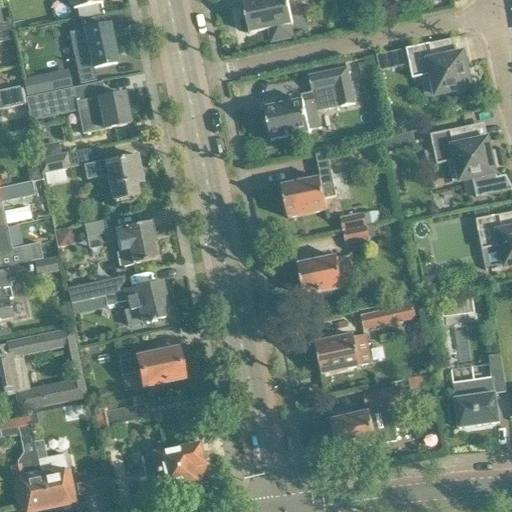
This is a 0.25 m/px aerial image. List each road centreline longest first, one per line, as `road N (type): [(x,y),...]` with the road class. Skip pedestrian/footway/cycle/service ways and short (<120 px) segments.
road 1 (residential): [(275,511),(184,77)]
road 2 (residential): [(184,77),(492,15)]
road 3 (tertiary): [(511,485),(278,511)]
